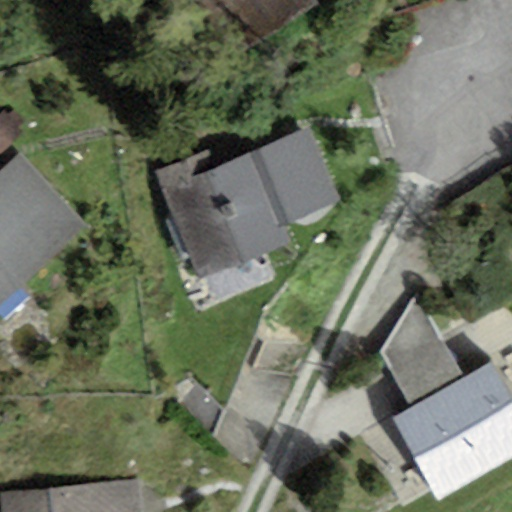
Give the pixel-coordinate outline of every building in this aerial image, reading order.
[(319,6),(315,0),(211,0),(265,42),(319,6)] [(0,113),(0,153),(22,131),(1,112),(0,113)] [(310,130),(258,151),(288,224),(340,203),(310,130)] [(207,151),(155,172),(200,281),(296,242),(288,224),(258,151),(214,169),(207,151)] [(0,173),(0,304),(86,225),(20,155),(0,173)] [(380,354),(411,409),(463,379),(416,293),(380,354)] [(391,420),(437,502),(511,459),(511,399),(491,363),(463,379),(411,409),(391,420)] [(141,511),(139,482),(1,493),(2,511),(141,511)]
